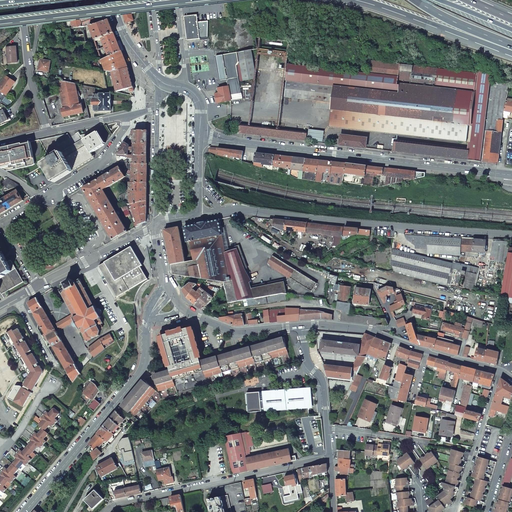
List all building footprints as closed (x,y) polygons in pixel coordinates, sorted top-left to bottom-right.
[(83,0),(88,10),(103,8),(100,0),(83,0)] [(70,28),(82,26),(84,26),(90,26),(97,24),(108,20),(103,8),(88,10),(81,11),(78,11),(76,12),(75,12),(67,13),(69,20),(70,28)] [(123,13),(126,23),(133,21),(130,11),(123,13)] [(196,15),(183,17),(186,41),(199,39),(197,22),(196,15)] [(90,26),(95,40),(100,38),(113,33),(112,30),(108,20),(97,24),(90,26)] [(209,22),(197,22),(199,39),(208,39),(209,22)] [(114,35),(113,33),(100,38),(108,57),(121,52),(114,35)] [(6,48),(7,63),(17,62),(15,47),(6,48)] [(256,78),(251,50),(237,53),(238,62),(236,66),(239,77),(239,82),(256,78)] [(111,72),(127,68),(123,58),(121,52),(108,57),(101,60),(98,60),(99,63),(101,62),(105,71),(111,72)] [(238,62),(237,53),(223,55),(227,80),(238,78),(239,77),(236,66),(238,62)] [(49,71),(50,61),(40,59),(39,69),(49,71)] [(331,127),(469,142),(469,148),(395,139),(393,151),(481,162),(490,82),(510,84),(511,76),(511,75),(491,73),(491,72),(477,70),(476,72),(370,61),(368,73),(289,65),(286,97),(333,102),(331,127)] [(111,72),(116,92),(128,88),(129,92),(133,91),(127,68),(111,72)] [(0,83),(0,91),(5,95),(14,82),(5,76),(0,83)] [(229,87),(231,96),(241,94),(238,78),(227,80),(229,87)] [(80,105),(78,97),(77,92),(75,84),(58,80),(64,108),(62,109),(64,117),(84,112),(82,105),(80,105)] [(506,100),(510,84),(490,82),(484,131),(500,133),(502,117),(504,110),(506,100)] [(99,94),(94,94),(94,88),(82,85),(87,105),(94,105),(94,110),(100,110),(100,111),(111,111),(110,93),(99,94)] [(217,103),(232,101),(231,96),(229,87),(219,89),(220,94),(217,94),(216,96),(217,103)] [(239,133),(306,141),(307,131),(240,124),(239,128),(239,133)] [(147,131),(132,130),(130,135),(129,137),(133,136),(133,140),(133,143),(147,144),(147,137),(147,131)] [(484,131),(481,162),(497,163),(500,133),(484,131)] [(86,145),(91,153),(104,145),(97,132),(89,137),(86,134),(80,135),(83,139),(86,145)] [(68,134),(40,140),(46,152),(70,138),(68,134)] [(340,145),(383,150),(384,142),(367,140),(367,138),(341,135),(340,145)] [(64,158),(86,145),(83,139),(62,152),(54,157),(53,156),(50,158),(50,159),(51,160),(61,153),(64,158)] [(14,155),(33,151),(31,142),(11,146),(13,153),(14,155)] [(129,155),(129,147),(129,144),(128,143),(127,144),(125,143),(117,154),(129,156),(129,155)] [(147,144),(133,143),(133,147),(129,147),(129,155),(147,155),(147,144)] [(86,145),(64,158),(72,171),(94,158),(91,153),(86,145)] [(0,156),(13,153),(11,146),(0,148),(0,156)] [(210,153),(230,158),(230,156),(235,157),(242,159),(243,151),(210,147),(209,152),(210,153)] [(51,160),(43,164),(54,183),(54,182),(72,171),(64,158),(61,153),(51,160)] [(255,153),(254,165),(259,166),(259,165),(262,165),(262,164),(273,165),(274,155),(255,153)] [(128,164),(147,164),(147,155),(129,155),(129,156),(127,163),(128,162),(128,164)] [(279,166),(281,156),(274,155),(273,165),(273,167),(274,167),(275,166),(279,166)] [(279,166),(279,167),(291,169),(293,157),(281,156),(279,166)] [(304,171),(305,159),(293,157),(291,169),(290,175),(296,178),(303,179),(304,171)] [(316,181),(319,160),(305,159),(304,171),(313,172),(312,181),(316,181)] [(323,172),(330,173),(332,162),(319,160),(316,181),(321,182),(323,172)] [(147,164),(128,164),(128,162),(127,163),(126,163),(125,163),(123,164),(123,165),(120,167),(123,171),(127,169),(127,174),(127,175),(147,175),(147,164)] [(330,173),(328,184),(339,185),(343,184),(343,182),(344,177),(344,174),(346,164),(332,162),(330,173)] [(344,174),(365,176),(366,166),(346,164),(344,174)] [(374,184),(374,174),(383,175),(383,168),(366,166),(365,176),(364,179),(364,185),(377,187),(377,185),(374,184)] [(83,188),(113,240),(127,232),(118,215),(119,214),(119,213),(119,212),(117,212),(116,212),(107,197),(108,196),(107,194),(106,195),(103,190),(106,188),(107,189),(110,187),(110,186),(121,179),(122,181),(120,187),(125,188),(126,183),(127,183),(127,176),(126,177),(125,175),(123,171),(120,167),(83,188)] [(387,176),(402,178),(413,179),(424,176),(425,172),(387,168),(387,176)] [(127,183),(147,183),(147,175),(127,175),(127,176),(127,183)] [(402,178),(387,176),(387,184),(401,181),(402,178)] [(364,179),(344,177),(343,182),(364,185),(364,179)] [(6,191),(13,189),(19,187),(16,184),(8,179),(2,183),(6,191)] [(147,183),(127,183),(126,183),(125,188),(125,189),(129,189),(129,193),(130,204),(146,201),(147,183)] [(0,214),(22,201),(16,191),(0,200),(0,214)] [(132,210),(146,207),(146,201),(130,204),(129,204),(125,205),(126,206),(128,211),(132,210)] [(121,208),(123,211),(126,217),(130,215),(128,211),(126,206),(121,208)] [(132,210),(134,218),(146,213),(146,207),(132,210)] [(146,213),(134,218),(132,219),(135,228),(141,224),(146,222),(146,213)] [(272,227),(284,233),(284,230),(285,221),(273,219),(272,227)] [(225,253),(220,227),(219,221),(208,222),(208,221),(195,224),(195,225),(184,227),(187,242),(190,242),(192,250),(194,258),(194,259),(195,261),(198,260),(199,266),(189,268),(189,269),(186,270),(188,277),(224,282),(227,303),(247,300),(282,294),(285,294),(286,294),(284,282),(251,288),(236,291),(234,280),(230,280),(228,267),(241,263),(237,249),(225,253)] [(284,230),(306,232),(307,223),(285,221),(284,230)] [(306,232),(317,233),(317,224),(307,223),(306,232)] [(343,227),(317,224),(317,233),(333,235),(342,236),(343,227)] [(358,229),(343,227),(342,236),(348,236),(350,237),(358,234),(358,229)] [(164,230),(168,250),(182,248),(178,228),(164,230)] [(461,237),(411,234),(411,242),(415,245),(428,246),(427,253),(459,256),(460,252),(461,239),(461,237)] [(342,236),(333,235),(332,249),(342,242),(342,236)] [(472,257),(473,239),(461,239),(460,252),(465,252),(465,256),(472,257)] [(473,239),(472,257),(477,257),(478,252),(485,253),(485,240),(473,239)] [(459,285),(500,294),(506,263),(509,241),(493,240),(488,268),(481,266),(480,267),(479,266),(478,268),(467,266),(466,272),(465,278),(464,278),(465,272),(451,269),(447,285),(459,287),(459,285)] [(421,257),(399,251),(400,245),(394,243),(393,250),(391,262),(390,261),(393,271),(411,276),(444,284),(447,285),(451,269),(452,264),(421,257)] [(185,262),(182,248),(168,250),(169,258),(171,265),(185,262)] [(147,280),(129,249),(98,266),(104,277),(102,278),(103,280),(105,278),(116,297),(147,280)] [(501,295),(511,296),(511,250),(509,250),(501,295)] [(23,282),(10,261),(6,264),(0,253),(0,294),(0,295),(23,282)] [(316,283),(272,256),(267,264),(311,292),(316,283)] [(173,275),(188,277),(186,270),(185,262),(171,265),(173,275)] [(451,269),(465,272),(466,272),(467,266),(453,262),(452,264),(451,269)] [(228,267),(230,280),(234,280),(236,291),(251,288),(241,263),(228,267)] [(75,320),(74,321),(73,322),(72,323),(72,324),(73,325),(73,326),(74,327),(75,327),(77,327),(78,327),(79,328),(78,328),(79,329),(79,330),(80,329),(80,328),(82,332),(82,333),(82,334),(83,334),(82,335),(85,341),(87,341),(95,337),(95,338),(96,338),(96,337),(98,336),(99,336),(100,336),(99,335),(100,331),(99,329),(102,328),(100,324),(101,323),(102,324),(103,324),(102,323),(103,323),(102,322),(100,318),(101,319),(101,318),(101,317),(101,316),(100,317),(99,315),(100,314),(101,313),(101,312),(101,311),(101,310),(100,309),(99,309),(98,309),(97,309),(96,309),(95,307),(96,307),(96,306),(95,307),(94,306),(93,306),(94,307),(91,302),(92,301),(91,300),(90,301),(88,296),(88,295),(88,294),(87,295),(84,290),(85,289),(85,288),(85,287),(83,288),(81,284),(82,283),(83,282),(82,281),(81,282),(80,280),(81,280),(81,279),(80,279),(79,278),(78,279),(79,280),(75,282),(75,281),(72,282),(72,281),(72,280),(71,280),(71,279),(69,280),(70,281),(65,283),(65,282),(64,283),(64,284),(63,284),(64,285),(65,285),(66,286),(64,287),(64,288),(60,290),(59,289),(59,290),(59,291),(60,293),(60,294),(61,294),(61,295),(62,294),(65,299),(64,299),(65,300),(68,305),(67,305),(68,307),(69,306),(71,311),(70,311),(71,312),(72,312),(73,314),(75,317),(74,318),(74,317),(73,317),(73,318),(73,319),(74,319),(75,320)] [(187,297),(197,284),(189,283),(182,289),(184,293),(187,297)] [(206,291),(201,288),(200,289),(198,287),(199,285),(197,284),(187,297),(188,299),(191,302),(194,305),(206,291)] [(339,290),(336,310),(338,311),(341,311),(341,313),(349,314),(351,303),(348,303),(350,287),(335,286),(334,289),(339,290)] [(378,291),(384,303),(386,302),(387,299),(386,295),(389,293),(393,293),(394,292),(393,288),(387,286),(378,291)] [(202,311),(213,297),(208,293),(211,289),(209,287),(207,289),(206,291),(194,305),(198,308),(202,311)] [(371,290),(356,287),(353,302),(369,304),(371,290)] [(248,306),(286,300),(285,294),(282,294),(247,300),(248,306)] [(402,295),(398,296),(396,297),(397,300),(398,303),(400,302),(402,305),(405,304),(402,295)] [(56,332),(36,298),(33,300),(33,299),(27,303),(44,334),(43,335),(45,339),(46,341),(47,340),(67,374),(66,375),(67,377),(68,376),(71,382),(77,376),(79,373),(56,332)] [(412,313),(424,316),(423,319),(429,320),(431,310),(414,306),(412,313)] [(279,309),(269,310),(270,323),(278,322),(287,322),(286,309),(279,309)] [(287,322),(299,320),(299,309),(286,309),(287,322)] [(299,309),(299,320),(310,320),(320,319),(321,319),(332,320),(332,315),(319,311),(302,310),(299,309)] [(239,326),(258,324),(258,320),(252,320),(251,313),(246,313),(246,311),(242,311),(242,314),(219,317),(219,320),(230,324),(232,325),(234,325),(236,326),(239,326)] [(349,314),(341,313),(339,321),(386,327),(387,327),(387,326),(388,326),(388,325),(385,319),(378,319),(373,318),(349,314)] [(74,321),(75,320),(74,319),(73,319),(73,318),(73,317),(74,317),(74,318),(75,317),(73,314),(56,324),(59,330),(74,321)] [(403,319),(395,322),(398,328),(406,326),(403,319)] [(464,329),(443,323),(441,330),(454,334),(453,336),(457,337),(457,338),(459,338),(462,339),(462,338),(464,329)] [(207,384),(200,362),(199,357),(202,356),(193,326),(190,327),(189,324),(181,326),(182,329),(167,334),(166,330),(158,333),(159,336),(156,337),(165,368),(168,367),(170,371),(176,393),(207,384)] [(406,326),(411,342),(419,345),(415,335),(412,324),(406,326)] [(35,385),(42,372),(42,371),(42,370),(40,365),(38,366),(37,363),(38,362),(32,353),(31,353),(28,355),(26,352),(29,351),(24,341),(22,338),(16,328),(12,331),(12,329),(4,334),(5,335),(3,336),(6,342),(8,341),(12,348),(11,349),(13,353),(15,352),(19,360),(18,361),(21,366),(24,364),(27,369),(29,373),(28,375),(23,384),(24,384),(23,386),(20,385),(15,385),(11,391),(13,392),(9,398),(14,401),(15,399),(24,404),(29,396),(29,397),(32,392),(29,390),(30,388),(33,390),(36,385),(35,385)] [(445,352),(457,355),(459,347),(458,346),(459,343),(457,343),(458,342),(442,338),(443,334),(437,332),(436,340),(433,349),(445,352)] [(104,348),(114,341),(110,334),(100,340),(104,348)] [(359,345),(358,356),(365,357),(367,354),(375,338),(371,336),(365,335),(359,345)] [(426,347),(433,349),(436,340),(415,335),(419,345),(426,347)] [(367,354),(377,359),(378,357),(382,341),(379,339),(375,338),(367,354)] [(207,386),(290,362),(283,339),(282,339),(200,362),(207,384),(207,386)] [(97,353),(104,348),(100,340),(87,349),(95,355),(97,353)] [(359,345),(321,340),(319,352),(358,356),(359,345)] [(382,341),(378,357),(385,360),(391,344),(382,341)] [(405,374),(407,366),(408,361),(408,360),(411,352),(398,347),(395,355),(396,356),(393,362),(399,365),(398,369),(399,369),(394,387),(389,385),(388,398),(397,400),(405,374)] [(483,350),(477,349),(474,360),(479,361),(484,362),(487,350),(486,350),(486,348),(483,348),(483,350)] [(499,353),(487,350),(484,362),(490,364),(496,365),(499,353)] [(411,352),(408,360),(408,361),(407,366),(417,370),(423,355),(411,352)] [(358,356),(352,368),(352,369),(357,373),(365,357),(358,356)] [(427,365),(438,368),(438,370),(445,373),(446,370),(448,363),(429,357),(427,365)] [(449,371),(455,373),(455,374),(453,382),(451,381),(450,386),(456,388),(459,379),(462,366),(455,365),(448,363),(446,370),(449,371)] [(352,368),(323,365),(327,377),(350,379),(352,369),(352,368)] [(386,380),(391,368),(388,367),(384,365),(379,378),(386,380)] [(462,366),(459,379),(472,382),(475,370),(462,366)] [(478,384),(481,372),(475,370),(472,382),(478,384)] [(143,380),(121,406),(121,407),(140,422),(155,404),(160,398),(160,400),(177,395),(176,393),(170,371),(153,376),(158,393),(143,380)] [(493,375),(481,372),(478,384),(489,387),(493,375)] [(406,402),(413,376),(405,374),(397,400),(406,402)] [(511,395),(511,387),(501,379),(493,402),(501,404),(503,396),(509,399),(509,401),(510,401),(511,395)] [(92,399),(98,391),(94,384),(91,382),(83,393),(92,399)] [(465,385),(461,400),(462,400),(461,407),(457,406),(455,415),(463,418),(465,410),(471,386),(471,384),(469,384),(469,386),(465,385)] [(439,397),(446,399),(445,400),(448,401),(448,400),(452,401),(455,392),(441,388),(439,397)] [(260,400),(247,401),(248,413),(262,412),(261,409),(264,409),(264,412),(308,408),(306,392),(294,393),(294,390),(281,391),(273,391),(273,393),(262,394),(263,400),(260,400)] [(247,401),(260,400),(260,394),(260,392),(246,394),(247,401)] [(413,404),(436,411),(437,407),(426,403),(427,399),(422,398),(417,397),(416,400),(415,400),(413,404)] [(92,411),(98,404),(93,400),(88,407),(92,411)] [(365,400),(358,416),(369,421),(376,405),(365,400)] [(501,404),(493,402),(490,412),(493,413),(494,410),(506,414),(508,407),(501,404)] [(396,426),(401,409),(392,406),(386,422),(396,426)] [(55,418),(59,412),(59,411),(55,408),(53,408),(50,413),(46,410),(44,413),(56,423),(58,420),(55,418)] [(119,408),(104,426),(112,433),(124,419),(121,417),(120,415),(122,415),(119,408)] [(463,418),(478,422),(480,415),(465,410),(463,418)] [(44,420),(43,421),(42,421),(39,424),(43,428),(46,430),(50,424),(53,426),(56,423),(44,413),(41,417),(44,420)] [(451,438),(455,415),(453,415),(449,414),(447,414),(446,421),(442,421),(440,436),(451,438)] [(80,417),(75,423),(79,427),(84,421),(80,417)] [(427,419),(415,417),(412,431),(425,433),(427,419)] [(112,433),(104,426),(97,434),(105,440),(105,441),(107,442),(114,434),(112,433)] [(40,432),(39,434),(35,430),(32,434),(44,444),(47,440),(44,438),(49,433),(46,430),(43,428),(40,431),(40,432)] [(31,441),(28,445),(34,450),(39,445),(41,447),(44,444),(32,434),(29,437),(33,440),(32,442),(31,441)] [(97,448),(105,440),(97,434),(87,445),(93,452),(91,454),(93,460),(101,453),(97,448)] [(246,461),(240,436),(239,436),(224,439),(231,474),(293,461),(296,461),(295,457),(290,458),(289,450),(277,452),(278,455),(274,456),(246,461)] [(29,456),(34,450),(28,445),(25,449),(25,450),(24,451),(20,448),(17,451),(29,461),(32,458),(29,456)] [(377,455),(377,446),(365,445),(364,455),(376,457),(377,455)] [(377,455),(389,456),(390,446),(378,445),(377,446),(377,455)] [(463,453),(451,450),(450,454),(450,455),(450,457),(459,460),(460,458),(462,457),(463,453)] [(13,463),(19,468),(24,463),(26,465),(29,461),(17,451),(14,455),(18,458),(18,459),(17,458),(13,463)] [(152,451),(142,453),(143,462),(154,460),(152,451)] [(339,454),(338,459),(339,459),(347,460),(349,460),(350,452),(340,451),(340,454),(339,454)] [(425,457),(431,465),(432,466),(435,464),(435,462),(437,461),(431,453),(429,455),(427,454),(425,456),(425,457)] [(414,464),(407,454),(404,456),(404,457),(401,459),(407,467),(409,465),(411,466),(414,464)] [(419,460),(426,470),(429,468),(429,467),(431,465),(425,457),(422,459),(421,458),(419,460)] [(448,461),(448,462),(448,464),(450,465),(458,467),(458,465),(460,464),(461,460),(459,460),(450,457),(449,457),(448,461)] [(476,460),(475,464),(476,464),(486,467),(487,467),(488,463),(487,462),(488,460),(479,457),(478,460),(476,460)] [(100,477),(117,469),(115,466),(119,464),(116,458),(112,460),(112,459),(96,467),(100,477)] [(401,458),(398,460),(398,461),(396,463),(401,471),(404,469),(405,470),(408,468),(407,467),(401,459),(401,458)] [(508,488),(511,475),(511,458),(510,458),(501,487),(508,488)] [(340,464),(339,468),(349,469),(350,460),(349,460),(347,460),(339,459),(339,464),(340,464)] [(489,482),(496,462),(488,460),(487,462),(488,463),(487,467),(486,467),(485,469),(486,470),(485,473),(484,473),(483,475),(484,476),(483,480),(487,481),(489,482)] [(11,467),(9,469),(5,466),(2,469),(15,479),(17,476),(15,474),(19,468),(13,463),(10,467),(11,467)] [(310,475),(327,473),(326,464),(304,469),(297,470),(298,475),(303,475),(304,478),(310,477),(310,475)] [(473,470),(474,470),(484,473),(485,473),(486,470),(485,469),(486,467),(476,464),(475,467),(474,467),(473,470)] [(449,469),(449,471),(458,474),(459,472),(460,472),(461,468),(458,467),(450,465),(449,468),(449,469)] [(339,475),(348,475),(348,473),(353,473),(353,469),(349,469),(339,468),(334,467),(334,471),(339,472),(339,475)] [(169,468),(156,471),(158,480),(171,478),(169,468)] [(0,482),(4,486),(9,480),(12,482),(15,479),(2,469),(0,471),(0,472),(4,476),(3,478),(2,477),(0,479),(0,482)] [(473,473),(472,473),(471,477),(475,478),(483,480),(484,476),(483,475),(484,473),(474,470),(473,473)] [(448,471),(447,475),(447,476),(447,478),(456,481),(457,479),(459,478),(459,474),(458,474),(449,471),(448,471)] [(286,486),(296,484),(294,476),(284,478),(286,486)] [(346,494),(345,480),(346,480),(347,477),(340,477),(340,480),(339,480),(339,477),(335,477),(335,481),(336,496),(345,497),(346,494)] [(456,481),(447,478),(446,482),(445,485),(455,488),(456,485),(457,485),(458,482),(456,481)] [(487,481),(483,480),(475,478),(474,481),(475,483),(474,485),(484,488),(485,485),(486,485),(487,481)] [(395,480),(395,485),(395,486),(395,490),(402,490),(401,487),(402,486),(404,487),(408,486),(407,483),(406,481),(406,479),(395,480)] [(257,498),(254,480),(244,482),(245,489),(249,488),(251,499),(257,498)] [(261,486),(263,494),(272,492),(271,484),(261,486)] [(126,496),(141,493),(140,485),(125,489),(126,496)] [(449,499),(452,498),(453,493),(456,494),(458,489),(455,488),(445,485),(444,485),(444,487),(445,488),(444,493),(449,499)] [(484,488),(474,485),(473,485),(472,489),(472,490),(472,492),(482,495),(483,492),(484,491),(485,488),(484,488)] [(501,489),(500,493),(501,493),(510,496),(511,496),(511,494),(511,492),(511,490),(511,489),(503,487),(502,489),(501,489)] [(113,491),(115,499),(126,496),(125,489),(113,491)] [(94,490),(83,500),(91,508),(102,498),(94,490)] [(396,496),(397,497),(397,501),(399,501),(408,500),(408,497),(409,496),(408,493),(405,493),(404,494),(402,493),(402,490),(395,490),(396,496)] [(471,496),(470,498),(476,500),(480,501),(480,499),(482,498),(483,495),(482,495),(472,492),(471,491),(470,495),(471,496)] [(499,500),(508,503),(510,503),(511,499),(510,498),(510,496),(501,493),(500,496),(499,496),(498,500),(499,500)] [(329,494),(320,500),(323,503),(329,499),(329,494)] [(176,504),(182,503),(180,495),(170,498),(171,505),(176,504)] [(231,511),(228,496),(209,500),(210,511),(231,511)] [(440,511),(445,509),(445,508),(436,496),(425,503),(429,509),(430,511),(432,510),(433,511),(440,511)] [(463,504),(475,507),(476,504),(476,503),(476,500),(470,498),(466,497),(466,500),(464,501),(463,504)] [(320,500),(310,508),(312,511),(323,503),(320,500)] [(399,503),(396,503),(397,508),(399,508),(399,511),(407,510),(407,507),(408,506),(409,507),(413,507),(412,503),(411,502),(410,500),(408,500),(399,501),(399,503)] [(481,509),(483,502),(480,501),(476,500),(476,503),(476,504),(475,507),(481,509)] [(497,503),(496,507),(497,507),(506,510),(507,510),(509,506),(508,505),(508,503),(499,500),(498,502),(497,503)]
